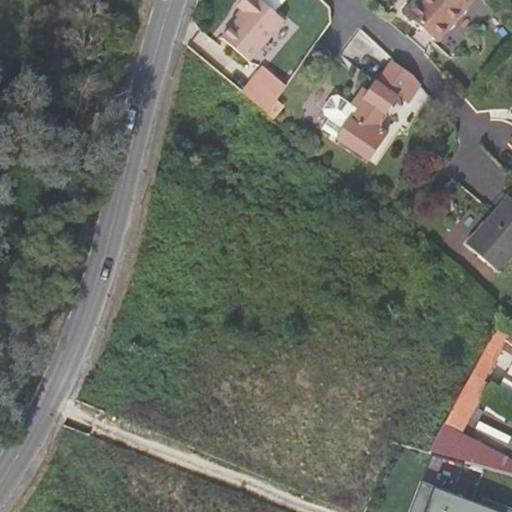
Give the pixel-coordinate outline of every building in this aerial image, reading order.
[(260,0),(260,1),(259,0),(253,0),(241,14),(245,16),(240,21),(224,40),(252,64),(286,22),(280,17),(289,5),(288,0),(260,0)] [(253,0),(246,0),(238,10),(241,14),(253,0)] [(474,0),(426,0),(422,5),(418,1),(405,14),(436,46),(479,4),(474,0)] [(363,87),(355,98),(351,104),(339,95),(332,96),(323,107),(324,114),(329,118),(322,128),(337,138),(367,160),(386,137),(373,128),(395,97),(407,104),(420,86),(412,77),(392,63),(371,93),(363,87)] [(282,104),(260,85),(250,98),(274,118),(282,104)] [(511,259),(511,194),(510,193),(471,244),(504,270),(511,259)] [(452,421),(444,450),(462,455),(495,464),(503,435),(452,421)] [(448,492),(462,455),(444,450),(430,446),(417,480),(448,492)] [(417,480),(405,511),(510,511),(511,509),(479,497),(477,503),(448,492),(417,480)]
